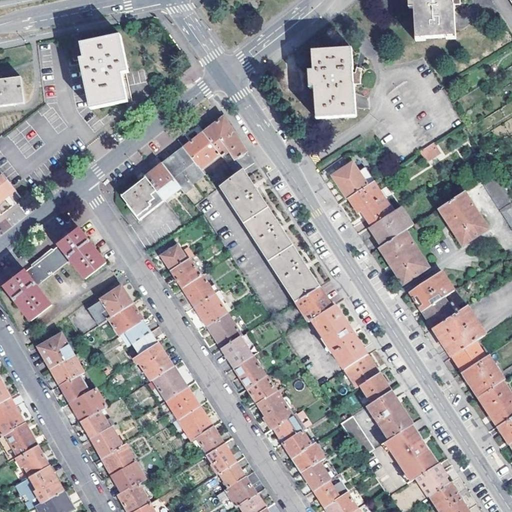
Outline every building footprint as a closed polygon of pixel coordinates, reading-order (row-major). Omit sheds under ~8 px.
[(456,37),(455,5),(454,0),(409,0),(410,8),(414,8),(416,39),(456,37)] [(86,60),(82,60),(91,110),(129,103),(123,75),(130,73),(122,37),(83,45),(86,60)] [(75,62),(82,60),(86,60),(83,45),(81,38),(71,40),(72,45),(75,62)] [(354,86),(353,74),(351,48),(311,51),(312,71),(307,72),(308,90),(314,90),(316,120),(356,117),(354,86)] [(361,74),(353,74),(354,86),(361,85),(361,74)] [(0,105),(25,103),(22,78),(0,80),(0,105)] [(221,120),(204,134),(219,153),(222,157),(228,152),(234,160),(228,165),(236,175),(243,170),(254,163),(246,152),(237,138),(224,118),(221,120)] [(204,134),(185,149),(200,169),(219,153),(204,134)] [(424,150),(426,155),(438,148),(434,143),(424,150)] [(441,154),(438,148),(426,155),(430,161),(441,154)] [(185,149),(163,166),(181,189),(185,194),(194,187),(191,182),(203,172),(200,169),(185,149)] [(348,198),(373,182),(375,181),(368,172),(361,177),(358,171),(352,163),(332,176),(347,199),(348,198)] [(147,178),(165,202),(181,189),(163,166),(159,169),(147,178)] [(365,167),(358,171),(361,177),(368,172),(365,167)] [(254,186),(243,170),(236,175),(220,187),(296,302),(320,287),(306,265),(281,228),(254,186)] [(0,172),(0,202),(15,190),(1,172),(0,172)] [(203,172),(191,182),(194,187),(207,177),(203,172)] [(504,186),(496,173),(484,181),(492,194),(504,186)] [(143,181),(122,197),(141,221),(165,202),(147,178),(143,181)] [(373,182),(348,198),(357,213),(361,210),(371,226),(393,212),(373,182)] [(511,198),(504,186),(492,194),(511,225),(511,198)] [(466,193),(440,209),(451,226),(464,247),(489,231),(466,193)] [(414,226),(402,207),(393,212),(371,226),(370,226),(376,236),(383,246),(407,231),(414,226)] [(6,287),(32,320),(51,304),(37,286),(70,260),(85,279),(106,264),(81,230),(57,248),(55,249),(53,248),(48,252),(42,256),(31,264),(33,266),(30,268),(6,287)] [(431,269),(407,231),(383,246),(381,247),(392,265),(404,284),(431,269)] [(162,256),(172,271),(188,261),(178,246),(162,256)] [(193,258),(191,259),(202,276),(204,275),(205,274),(193,258)] [(183,288),(202,276),(191,259),(188,261),(172,271),(183,288)] [(456,292),(444,273),(412,292),(422,308),(424,311),(451,295),(456,292)] [(183,288),(195,307),(216,294),(212,288),(204,275),(202,276),(183,288)] [(219,283),(212,288),(216,294),(223,289),(219,283)] [(99,325),(109,319),(132,304),(122,287),(102,300),(103,301),(89,310),(99,325)] [(313,321),(333,307),(324,294),(320,287),(296,302),(309,323),(313,321)] [(228,296),(223,289),(216,294),(221,301),(228,296)] [(451,295),(459,308),(466,303),(457,291),(456,292),(451,295)] [(208,326),(229,313),(221,301),(216,294),(195,307),(206,323),(208,326)] [(459,308),(451,295),(424,311),(434,327),(461,311),(459,308)] [(120,336),(128,331),(142,321),(143,321),(132,304),(109,319),(120,336)] [(333,307),(313,321),(345,371),(346,370),(368,356),(351,330),(335,306),(333,307)] [(468,306),(461,311),(434,327),(445,345),(453,357),(475,343),(487,336),(468,306)] [(229,313),(208,326),(223,350),(241,338),(244,336),(229,313)] [(128,331),(135,342),(150,333),(142,321),(128,331)] [(62,333),(39,347),(51,368),(75,355),(62,333)] [(143,354),(157,345),(150,333),(135,342),(143,354)] [(241,338),(223,350),(224,352),(235,368),(253,356),(241,338)] [(485,359),(475,343),(453,357),(463,372),(485,359)] [(158,344),(157,345),(143,354),(134,359),(138,365),(140,365),(151,381),(153,380),(173,367),(160,347),(158,344)] [(51,368),(61,386),(80,375),(85,372),(75,355),(51,368)] [(253,356),(235,368),(249,389),(267,377),(253,356)] [(361,386),(380,374),(368,356),(346,370),(358,388),(361,386)] [(489,356),(485,359),(463,372),(468,381),(479,397),(503,382),(505,381),(489,356)] [(173,367),(153,380),(167,401),(187,388),(173,367)] [(358,388),(346,370),(345,371),(343,372),(355,390),(358,388)] [(361,386),(372,404),(391,392),(380,374),(361,386)] [(71,403),(90,392),(80,375),(61,386),(71,403)] [(258,404),(278,391),(268,376),(267,377),(249,389),(258,404)] [(0,403),(10,398),(0,379),(0,403)] [(491,416),(498,427),(511,417),(511,396),(503,382),(479,397),(491,416)] [(97,388),(90,392),(71,403),(81,421),(100,410),(107,406),(97,388)] [(167,401),(179,420),(199,406),(187,388),(167,401)] [(278,391),(258,404),(260,406),(275,429),(294,417),(278,391)] [(372,404),(368,407),(390,440),(414,425),(397,399),(392,391),(391,392),(372,404)] [(10,398),(0,403),(0,432),(2,437),(6,434),(25,424),(10,398)] [(192,441),(197,438),(213,427),(199,406),(179,420),(178,420),(192,441)] [(91,438),(112,426),(115,425),(110,418),(106,420),(100,410),(81,421),(91,438)] [(303,411),(297,415),(300,420),(307,416),(303,411)] [(284,444),(304,431),(306,429),(303,423),(300,420),(297,415),(294,417),(275,429),(284,444)] [(363,458),(374,450),(352,417),(341,424),(363,458)] [(509,443),(510,445),(511,443),(511,417),(498,427),(509,443)] [(306,429),(312,425),(309,420),(303,423),(306,429)] [(6,434),(19,457),(38,446),(25,424),(6,434)] [(407,475),(412,482),(417,479),(440,464),(424,441),(414,425),(390,440),(386,443),(392,451),(407,475)] [(91,438),(102,458),(123,446),(112,426),(91,438)] [(213,427),(197,438),(208,454),(224,444),(213,427)] [(289,451),(294,459),(313,446),(304,431),(284,444),(289,451)] [(303,473),(320,462),(326,458),(316,443),(313,446),(294,459),(303,473)] [(392,451),(386,443),(382,446),(387,454),(392,451)] [(113,475),(137,461),(127,444),(123,446),(102,458),(113,475)] [(208,454),(207,455),(213,464),(212,465),(218,475),(220,473),(236,463),(224,444),(208,454)] [(41,445),(38,446),(49,467),(53,465),(41,445)] [(38,446),(19,457),(16,459),(22,469),(25,467),(31,478),(49,467),(38,446)] [(113,475),(123,492),(139,483),(146,479),(137,461),(113,475)] [(320,462),(303,473),(315,491),(330,481),(332,480),(320,462)] [(220,473),(229,488),(246,478),(236,463),(220,473)] [(440,464),(417,479),(429,498),(451,484),(447,478),(448,477),(445,473),(440,464)] [(53,465),(49,467),(63,491),(67,489),(53,465)] [(30,510),(36,506),(63,491),(49,467),(31,478),(16,486),(22,496),(26,494),(30,501),(26,504),(30,510)] [(407,485),(412,482),(407,475),(403,478),(407,485)] [(246,478),(229,488),(217,496),(221,502),(229,496),(237,508),(240,506),(257,495),(246,478)] [(325,507),(349,492),(342,481),(333,486),(330,481),(315,491),(325,507)] [(123,492),(119,494),(129,511),(135,511),(151,503),(139,483),(123,492)] [(429,498),(438,511),(466,511),(469,510),(458,493),(452,483),(451,484),(429,498)] [(77,507),(67,489),(63,491),(68,499),(74,509),(77,507)] [(63,491),(36,506),(39,511),(67,511),(74,509),(68,499),(63,491)] [(325,507),(328,511),(352,511),(359,508),(349,492),(325,507)] [(240,506),(243,511),(262,511),(266,509),(257,495),(240,506)] [(135,511),(155,511),(151,503),(135,511)]
